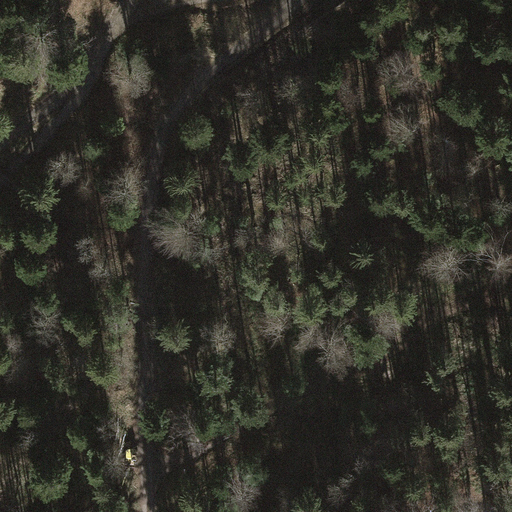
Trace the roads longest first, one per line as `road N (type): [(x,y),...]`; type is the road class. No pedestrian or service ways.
road 1 (track): [(303,0),(186,95),(162,137),(149,192),(143,293),(144,511)]
road 2 (track): [(202,0),(113,26),(86,70),(0,147)]
